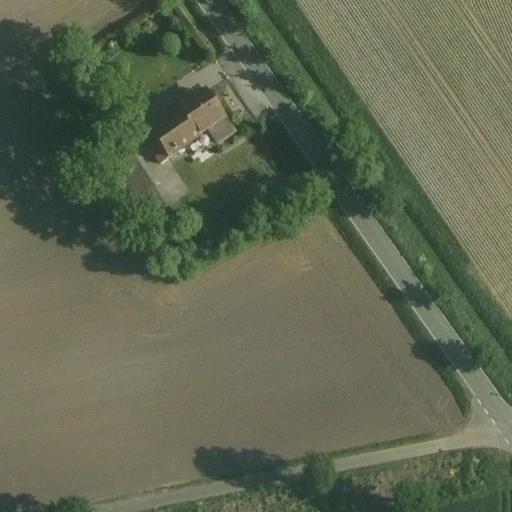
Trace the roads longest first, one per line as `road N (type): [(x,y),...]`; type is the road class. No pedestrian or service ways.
road 1 (unclassified): [(511,434),(205,0)]
road 2 (unclassified): [(511,434),(105,511)]
